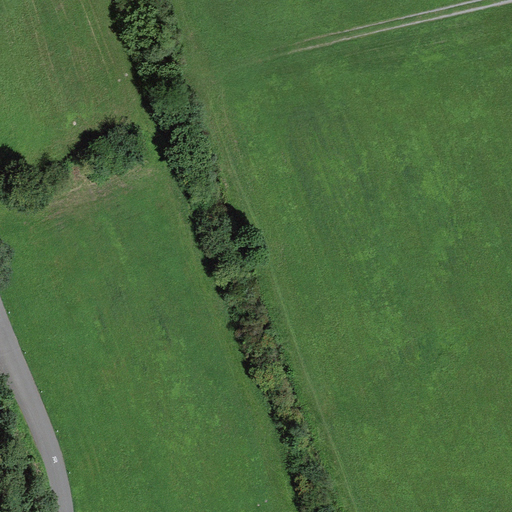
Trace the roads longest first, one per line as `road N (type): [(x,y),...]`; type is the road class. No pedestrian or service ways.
road 1 (track): [(261,46),(474,0)]
road 2 (residential): [(0,323),(63,511)]
